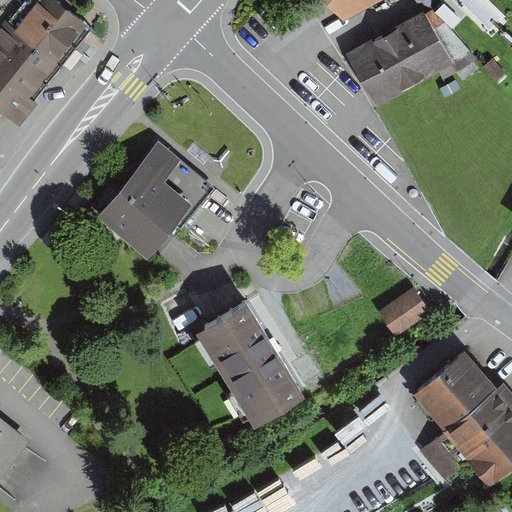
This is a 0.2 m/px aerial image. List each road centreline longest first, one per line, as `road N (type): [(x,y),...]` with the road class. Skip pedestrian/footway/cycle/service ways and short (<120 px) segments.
road 1 (residential): [(511,321),(173,23)]
road 2 (secondary): [(173,23),(0,234)]
